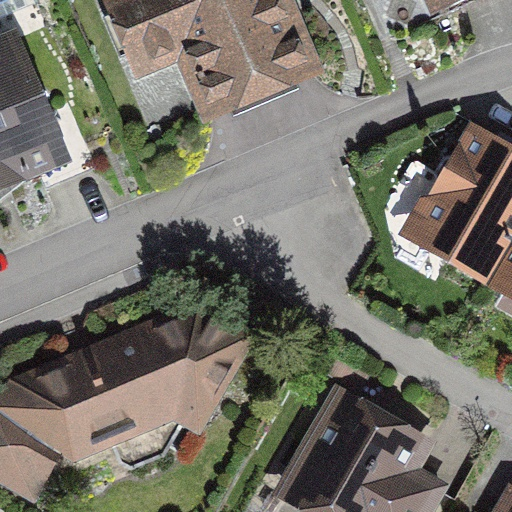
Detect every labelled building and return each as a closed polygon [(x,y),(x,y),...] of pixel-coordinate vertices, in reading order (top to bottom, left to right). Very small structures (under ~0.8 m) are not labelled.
[(290,0),(110,0),(106,2),(140,86),(181,69),(206,129),(324,80),(290,0)] [(390,0),(393,5),(403,0),(422,0),(434,27),(495,0),(390,0)] [(12,38),(0,42),(0,183),(35,169),(38,177),(89,154),(67,103),(44,113),(12,38)] [(511,258),(511,149),(470,126),(402,245),(491,295),(511,258)] [(511,258),(491,295),(511,306),(511,258)] [(0,391),(0,488),(37,507),(62,464),(75,472),(173,432),(201,445),(251,347),(186,315),(0,391)] [(438,452),(336,395),(276,502),(293,511),(440,511),(451,493),(423,478),(438,452)] [(511,511),(511,494),(500,511),(511,511)]
